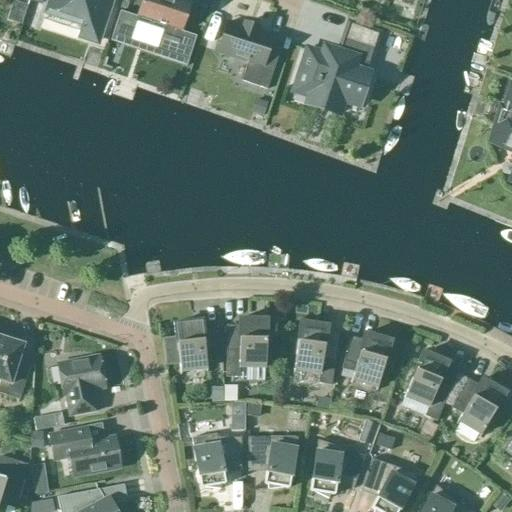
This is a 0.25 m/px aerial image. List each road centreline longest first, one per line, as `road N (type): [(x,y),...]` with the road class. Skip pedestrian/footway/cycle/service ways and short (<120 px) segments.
road 1 (residential): [(511,362),(386,305),(299,288),(194,288),(138,307)]
road 2 (residential): [(138,307),(173,511)]
road 3 (residential): [(138,307),(82,318),(0,296)]
